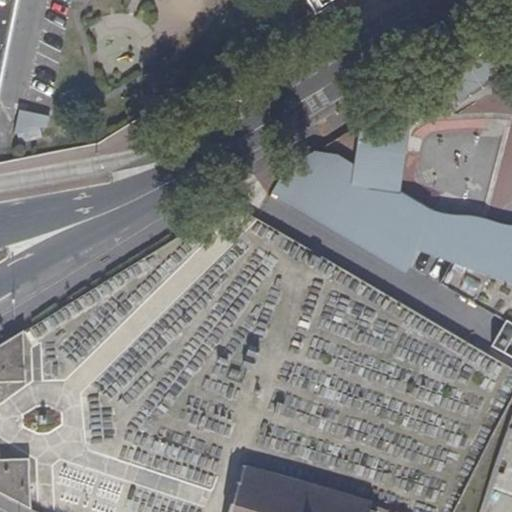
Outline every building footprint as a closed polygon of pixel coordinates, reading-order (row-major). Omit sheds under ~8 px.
[(0,0),(0,88),(18,0),(0,0)] [(315,0),(319,5),(321,10),(338,0),(315,0)] [(493,86),(485,59),(438,73),(446,100),(493,86)] [(434,113),(420,91),(368,124),(365,143),(370,144),(366,175),(361,174),(352,157),(342,156),(322,183),(424,244),(434,219),(422,211),(426,204),(401,189),(403,182),(401,181),(401,174),(401,163),(400,155),(402,131),(410,133),(410,128),(418,123),(434,113)] [(16,110),(13,131),(43,134),(46,114),(16,110)] [(511,228),(508,228),(477,219),(450,213),(436,207),(407,190),(418,123),(410,128),(410,133),(402,131),(400,155),(401,163),(401,174),(401,181),(403,182),(401,189),(426,204),(422,211),(434,219),(424,244),(421,252),(458,266),(460,262),(462,263),(467,252),(447,244),(458,219),(488,231),(491,224),(511,232),(511,228)] [(370,144),(365,143),(361,174),(366,175),(370,144)] [(342,156),(320,153),(297,167),(322,183),(342,156)] [(308,202),(322,183),(297,167),(291,171),(282,187),(308,202)] [(421,252),(424,244),(322,183),(308,202),(413,265),(421,252)] [(278,194),(302,209),(308,202),(282,187),(278,194)] [(409,272),(413,265),(308,202),(302,209),(409,272)] [(511,511),(511,232),(491,224),(488,231),(458,219),(447,244),(467,252),(462,263),(460,262),(458,266),(446,285),(488,310),(491,304),(511,316),(511,322),(497,348),(511,356),(511,436),(501,467),(507,469),(504,476),(498,473),(486,511),(511,511)] [(0,385),(28,384),(26,334),(0,349),(0,385)] [(0,495),(31,511),(32,511),(30,462),(0,462),(0,461),(0,495)] [(383,511),(372,506),(373,503),(369,502),(368,505),(355,502),(356,498),(352,498),(351,501),(336,497),(337,494),(333,493),(332,497),(317,493),(318,490),(314,489),(313,492),(298,488),(299,485),(295,484),(295,487),(280,484),(281,481),(277,480),(276,483),(261,479),(261,476),(258,475),(257,477),(246,472),(248,466),(245,465),(243,471),(236,468),(234,471),(237,472),(237,471),(243,474),(239,487),(237,486),(229,511),(383,511)]
